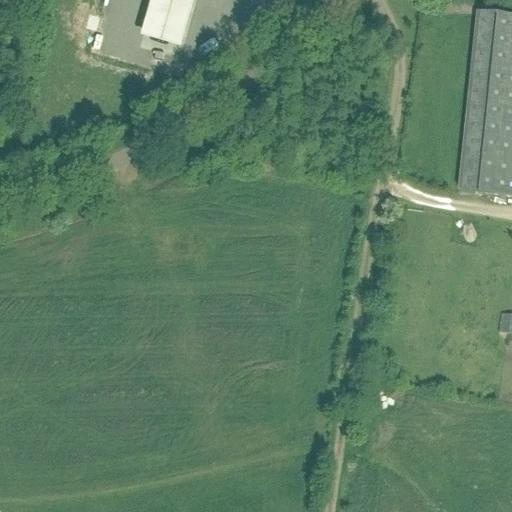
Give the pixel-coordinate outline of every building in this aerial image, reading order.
[(197,0),(153,0),(147,22),(139,50),(180,62),(188,34),(197,0)] [(511,21),(479,19),(461,192),(511,197),(511,21)] [(155,54),(152,61),(161,63),(163,57),(155,54)] [(374,91),(376,81),(369,80),(367,90),(374,91)] [(387,348),(412,349),(414,301),(389,300),(387,348)] [(381,368),(380,377),(403,380),(404,371),(381,368)]
